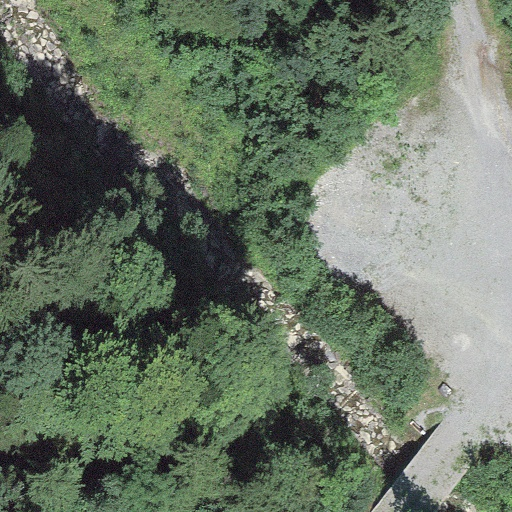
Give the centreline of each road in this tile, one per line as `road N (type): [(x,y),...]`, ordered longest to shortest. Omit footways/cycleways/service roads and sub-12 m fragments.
road 1 (track): [(461,0),(501,160),(511,241)]
road 2 (track): [(509,361),(401,511)]
